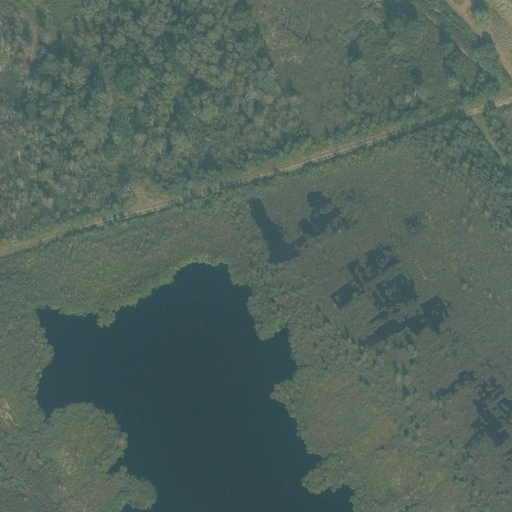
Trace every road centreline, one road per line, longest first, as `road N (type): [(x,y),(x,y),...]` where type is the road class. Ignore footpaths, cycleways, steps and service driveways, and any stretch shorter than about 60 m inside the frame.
road 1 (track): [(0,254),(511,100)]
road 2 (track): [(507,511),(264,272)]
